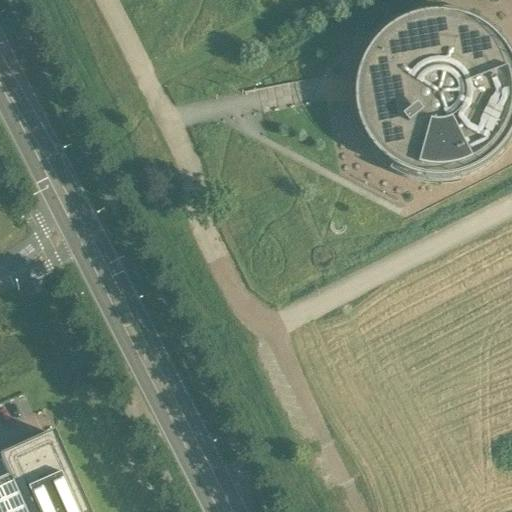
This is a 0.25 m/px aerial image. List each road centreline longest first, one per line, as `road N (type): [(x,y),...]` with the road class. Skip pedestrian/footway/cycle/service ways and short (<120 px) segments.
road 1 (unclassified): [(354,511),(193,210),(190,173),(104,0)]
road 2 (primary): [(224,511),(0,76)]
